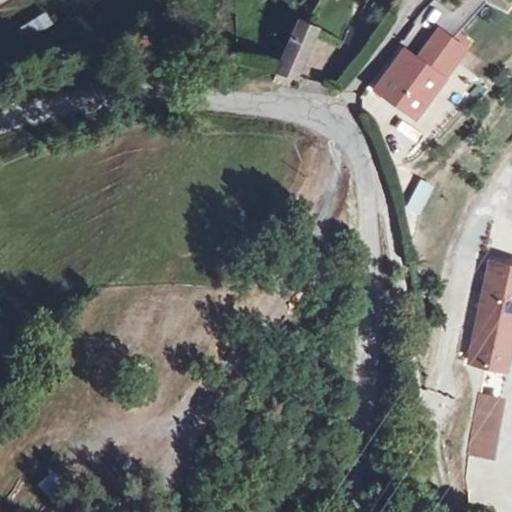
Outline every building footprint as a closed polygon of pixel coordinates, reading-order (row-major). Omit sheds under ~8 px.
[(24,39),(53,23),(47,11),(17,26),(24,39)] [(280,64),(300,71),(312,37),(292,29),(280,64)] [(436,31),(416,60),(442,78),(462,48),(436,31)] [(442,78),(416,60),(403,51),(376,91),(415,117),(442,78)] [(419,213),(434,187),(421,179),(405,205),(419,213)] [(511,272),(485,269),(474,350),(509,353),(511,332),(511,272)] [(480,372),(477,389),(511,395),(511,390),(511,375),(495,374),(480,372)] [(508,427),(486,424),(482,454),(504,457),(508,427)] [(50,472),(35,483),(48,499),(62,487),(50,472)] [(11,499),(22,511),(38,497),(28,484),(11,499)]
